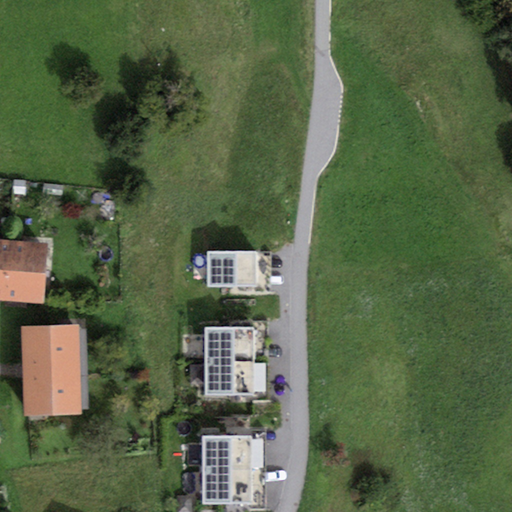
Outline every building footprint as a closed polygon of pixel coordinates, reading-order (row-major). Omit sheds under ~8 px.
[(48,244),(0,240),(0,300),(44,304),(48,244)] [(270,253),(206,252),(206,256),(193,256),(192,280),(206,280),(206,290),(270,291),(270,253)] [(78,330),(77,326),(21,328),(24,417),(81,414),(81,410),(78,330)] [(203,359),(203,361),(266,360),(265,328),(202,329),(202,337),(189,338),(189,359),(203,359)] [(78,330),(81,410),(89,410),(86,330),(78,330)] [(203,396),(267,395),(266,360),(203,361),(203,366),(189,366),(190,386),(203,386),(203,396)] [(202,466),(202,469),(265,467),(265,435),(201,436),(201,445),(188,445),(188,466),(202,466)] [(202,504),(266,502),(265,467),(202,469),(202,473),(188,474),(189,494),(202,493),(202,504)]
